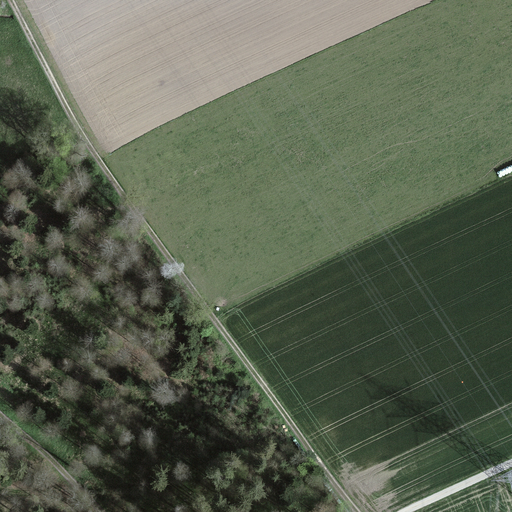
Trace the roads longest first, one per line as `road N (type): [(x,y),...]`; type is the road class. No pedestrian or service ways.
road 1 (track): [(358,511),(80,133),(12,0)]
road 2 (track): [(0,419),(101,511)]
